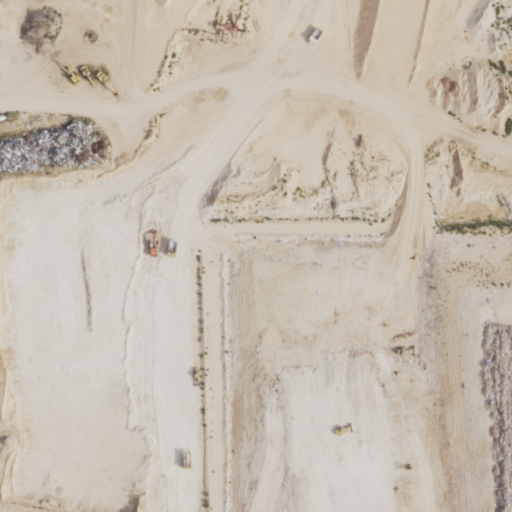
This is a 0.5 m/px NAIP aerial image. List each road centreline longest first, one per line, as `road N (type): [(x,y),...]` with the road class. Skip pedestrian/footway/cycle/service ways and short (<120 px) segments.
road 1 (track): [(211,162),(165,221),(4,232),(4,511)]
road 2 (track): [(370,88),(292,84),(105,104),(0,104)]
road 3 (track): [(249,0),(249,88),(211,162),(130,204)]
road 4 (track): [(370,88),(511,152)]
road 5 (track): [(130,204),(0,206)]
road 6 (track): [(370,88),(421,60),(439,0)]
